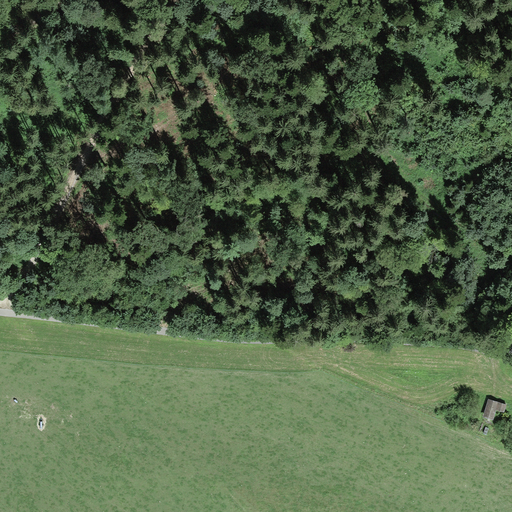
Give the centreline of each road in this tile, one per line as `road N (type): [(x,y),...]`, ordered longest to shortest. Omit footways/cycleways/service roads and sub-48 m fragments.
road 1 (unclassified): [(0,310),(307,342),(511,347)]
road 2 (track): [(166,0),(99,119),(9,311)]
